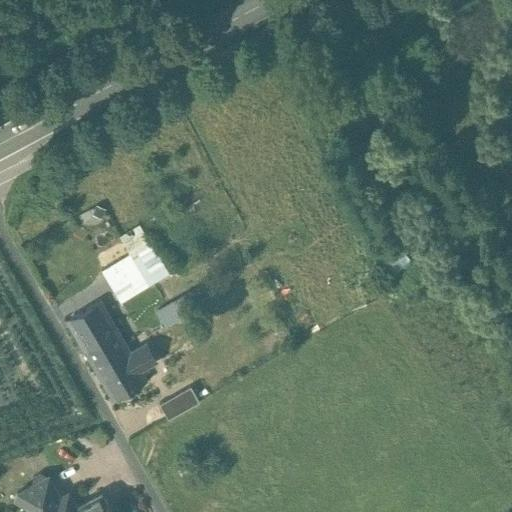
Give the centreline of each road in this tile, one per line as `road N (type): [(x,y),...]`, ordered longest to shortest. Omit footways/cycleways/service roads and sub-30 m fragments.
road 1 (residential): [(161,511),(0,211)]
road 2 (primary): [(266,0),(0,142)]
